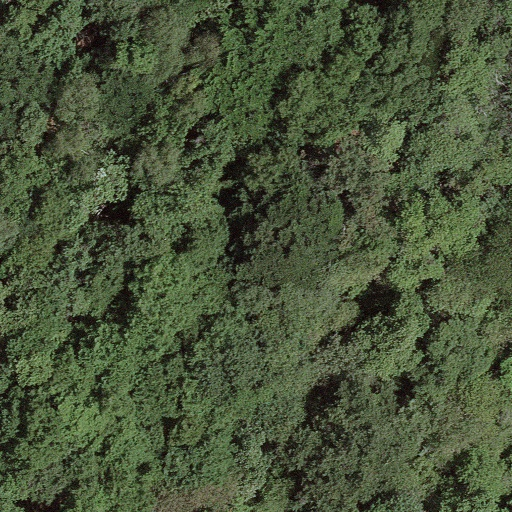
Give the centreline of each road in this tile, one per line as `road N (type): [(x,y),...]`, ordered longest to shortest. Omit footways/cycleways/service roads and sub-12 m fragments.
road 1 (track): [(370,0),(257,169),(183,301),(114,511)]
road 2 (track): [(0,281),(44,185),(183,0)]
